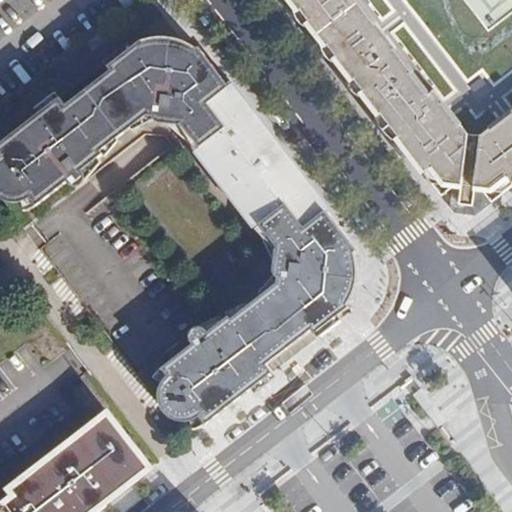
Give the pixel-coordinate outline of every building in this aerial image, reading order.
[(406,161),(412,159),(392,133),(289,0),(281,0),(395,147),(403,159),(406,161)] [(289,0),(392,133),(412,159),(431,183),(454,186),(463,187),(476,189),(486,190),(506,193),(511,188),(511,173),(507,177),(440,169),(419,142),(414,146),(301,0),(289,0)] [(511,0),(301,0),(414,146),(419,142),(440,169),(507,177),(511,173),(511,0)] [(181,43),(160,40),(156,41),(147,44),(151,50),(192,55),(197,51),(187,44),(181,43)] [(329,213),(302,178),(258,122),(232,89),(201,48),(197,51),(192,55),(151,50),(147,44),(145,41),(133,50),(129,45),(105,64),(111,72),(147,117),(153,118),(159,123),(183,127),(277,247),(274,272),(278,279),(278,287),(314,332),(318,338),(342,320),(340,317),(351,308),(349,306),(345,302),(349,258),(355,254),(359,251),(329,213)] [(111,72),(66,106),(102,152),(147,117),(111,72)] [(232,89),(258,122),(262,120),(236,86),(232,89)] [(102,152),(66,106),(60,98),(0,144),(0,196),(4,202),(8,204),(23,206),(27,213),(35,209),(70,182),(75,186),(82,185),(86,183),(88,179),(88,175),(88,168),(105,155),(102,152)] [(305,175),(302,178),(329,213),(332,210),(305,175)] [(450,208),(454,213),(477,216),(484,210),(486,190),(476,189),(473,208),(460,206),(463,187),(454,186),(450,208)] [(476,189),(463,187),(460,206),(473,208),(476,189)] [(357,261),(355,254),(349,258),(345,302),(349,306),(351,301),(356,291),(359,277),(357,261)] [(314,332),(278,287),(234,321),(269,366),(314,332)] [(161,390),(161,403),(175,421),(179,423),(188,425),(193,424),(196,432),(200,431),(274,372),(269,366),(234,321),(230,316),(210,332),(204,329),(198,329),(196,330),(193,336),(193,341),(194,344),(157,373),(155,378),(163,383),(161,390)] [(175,421),(161,403),(161,407),(170,419),(175,421)] [(0,510),(0,511),(93,511),(103,505),(146,472),(105,419),(11,491),(16,498),(0,510)]
